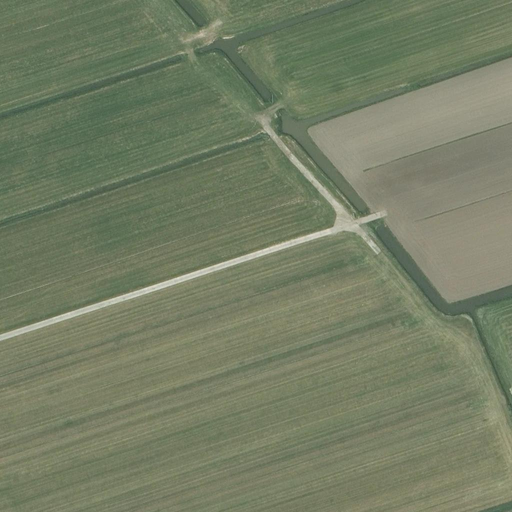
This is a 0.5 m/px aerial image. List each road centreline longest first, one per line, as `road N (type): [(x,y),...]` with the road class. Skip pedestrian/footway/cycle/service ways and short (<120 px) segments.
road 1 (track): [(0,337),(383,214)]
road 2 (track): [(378,252),(265,127)]
